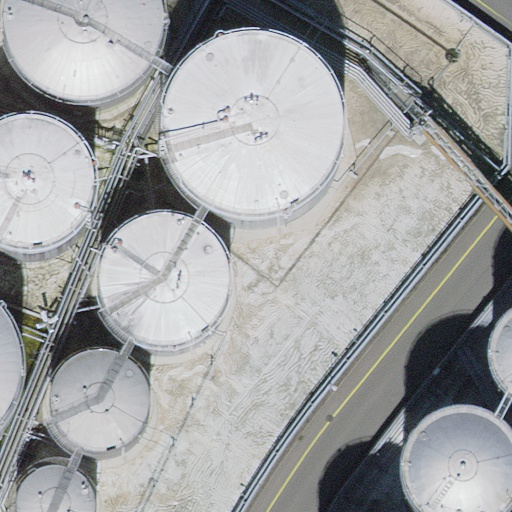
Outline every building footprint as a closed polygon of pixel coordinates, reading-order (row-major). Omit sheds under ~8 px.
[(23,0),(20,15),(22,41),(33,67),(53,87),(78,100),(106,104),(133,97),(157,82),(174,60),(183,33),(182,5),(179,0),(23,0)] [(212,191),(237,210),(268,219),(300,217),(330,205),(353,183),(368,158),(373,129),(369,100),(357,74),(337,52),(311,38),(283,33),(254,36),(225,50),(202,73),(189,102),(186,134),(194,164),(212,191)] [(30,117),(9,127),(0,135),(0,231),(7,239),(27,249),(48,252),(70,249),(89,239),(106,222),(116,200),(117,177),(111,153),(97,134),(77,120),(54,114),(30,117)] [(165,216),(143,226),(128,241),(118,260),(114,282),(117,303),(127,323),(142,338),(162,348),(183,352),(205,348),(224,339),(241,322),(251,300),(252,276),(246,253),(232,233),(212,220),(189,214),(165,216)] [(8,289),(0,285),(0,451),(24,434),(46,396),(49,377),(47,347),(36,318),(8,289)] [(110,350),(93,354),(79,364),(68,378),(62,395),(62,414),(69,431),(81,444),(97,453),(114,457),(132,454),(148,445),(160,432),(167,417),(168,400),(164,383),(156,368),(142,357),(127,351),(110,350)] [(466,421),(450,435),(440,453),(437,476),(442,497),(450,511),(451,511),(511,511),(511,415),(502,413),(485,414),(466,421)] [(35,476),(27,486),(23,498),(23,511),(102,511),(103,508),(102,494),(96,482),(86,472),(74,466),(60,465),(47,468),(35,476)]
